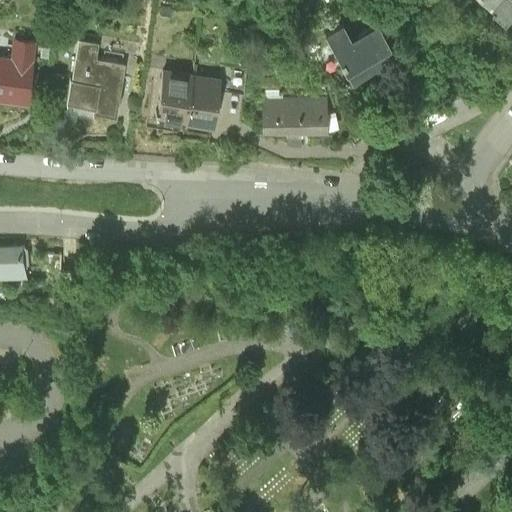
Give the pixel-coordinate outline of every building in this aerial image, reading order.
[(340,10),(323,19),(341,51),(383,28),(372,8),(347,21),(340,10)] [(9,39),(0,37),(0,75),(23,78),(23,80),(25,80),(30,41),(28,41),(30,23),(11,20),(9,39)] [(94,24),(76,21),(69,58),(67,58),(63,80),(91,85),(90,90),(111,93),(120,44),(92,38),(94,24)] [(217,61),(215,73),(227,74),(230,50),(217,49),(215,60),(217,61)] [(244,53),(230,50),(227,74),(240,76),(244,53)] [(188,56),(159,52),(153,89),(152,88),(151,93),(153,93),(152,96),(182,101),(188,56)] [(215,60),(188,56),(182,101),(210,105),(215,73),(217,61),(215,60)] [(450,91),(466,84),(458,72),(447,56),(432,65),(450,91)] [(458,72),(466,84),(481,77),(474,64),(458,72)] [(286,85),(260,85),(261,106),(267,112),(272,112),(285,113),(284,120),(291,121),(292,114),(309,115),(323,116),(320,102),(325,100),(323,96),(319,96),(317,86),(301,87),(300,84),(286,85)] [(378,95),(360,106),(374,127),(391,115),(378,95)] [(41,109),(37,138),(59,139),(63,112),(41,109)] [(15,236),(18,253),(30,252),(28,233),(16,234),(16,236),(15,236)] [(0,235),(0,256),(4,256),(18,254),(18,253),(15,236),(15,235),(0,235)]
